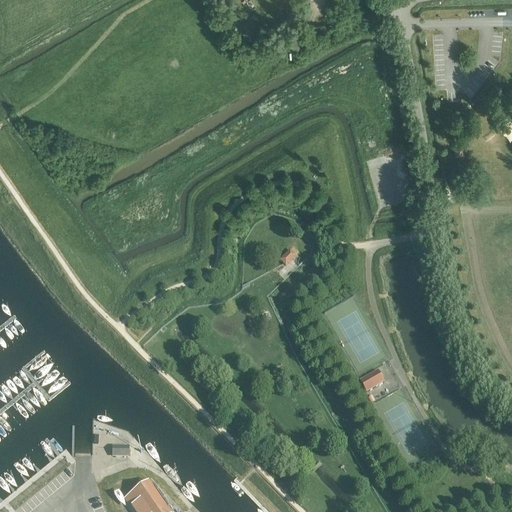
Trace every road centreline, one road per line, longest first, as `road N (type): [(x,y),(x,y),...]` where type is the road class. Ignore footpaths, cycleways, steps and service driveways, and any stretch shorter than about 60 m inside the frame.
road 1 (unclassified): [(434,232),(395,8)]
road 2 (residential): [(511,408),(476,371),(434,232)]
